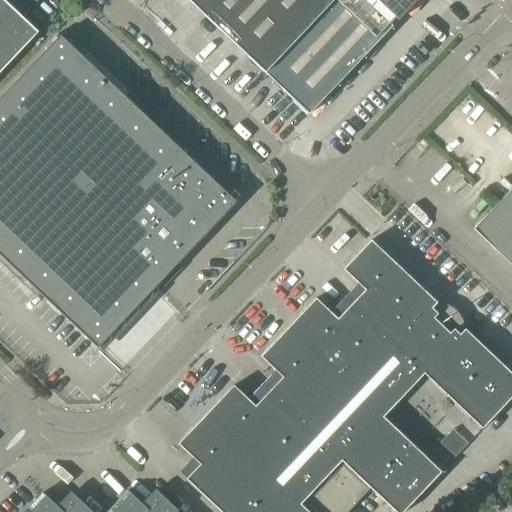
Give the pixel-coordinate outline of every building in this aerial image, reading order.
[(2,0),(0,0),(0,73),(38,33),(2,0)] [(186,0),(264,74),(333,0),(186,0)] [(333,0),(264,74),(308,116),(392,27),(390,25),(395,19),(397,22),(417,0),(333,0)] [(0,99),(0,257),(37,293),(97,349),(236,203),(60,36),(0,99)] [(511,188),(473,230),(511,266),(511,188)] [(511,375),(470,336),(464,330),(459,335),(453,330),(449,334),(447,332),(433,319),(437,315),(431,309),(436,304),(370,241),(342,270),(357,284),(357,285),(364,291),(350,306),(337,320),(330,313),(315,299),(288,328),(260,358),(274,371),(274,372),(281,378),(268,392),(254,407),(247,400),(233,386),(205,415),(177,445),(192,458),(192,459),(199,465),(186,479),(185,479),(185,480),(219,511),(348,511),(370,489),(394,511),(403,511),(441,473),(440,472),(383,418),(423,375),(447,398),(480,429),(481,430),(511,397),(511,375)] [(452,430),(439,444),(454,458),(466,444),(452,430)] [(122,496),(106,511),(178,511),(162,497),(148,511),(132,496),(127,491),(122,496)] [(23,511),(91,511),(77,499),(65,511),(62,511),(47,498),(42,493),(37,498),(23,511)]
